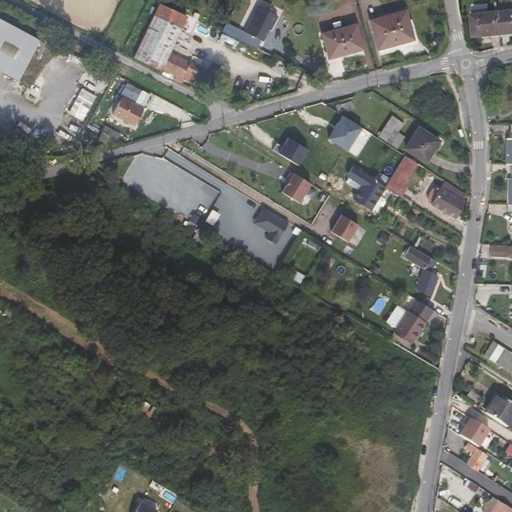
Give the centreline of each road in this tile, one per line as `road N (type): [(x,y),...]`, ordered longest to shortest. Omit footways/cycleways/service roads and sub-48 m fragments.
road 1 (residential): [(467,67),(479,183),(458,314)]
road 2 (unclassified): [(232,118),(13,0)]
road 3 (residential): [(467,67),(443,64),(348,84),(232,118)]
road 4 (residential): [(232,118),(0,186)]
road 5 (residential): [(458,314),(423,511)]
